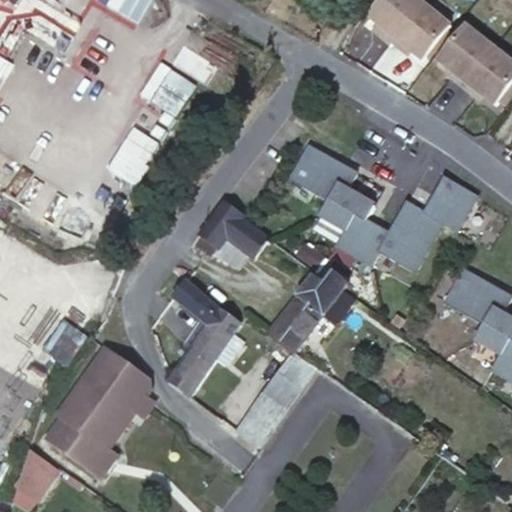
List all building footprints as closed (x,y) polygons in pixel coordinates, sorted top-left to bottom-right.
[(383,0),(374,12),(370,16),(381,25),(386,29),(381,35),(393,45),(395,43),(426,5),(420,0),(383,0)] [(379,0),(372,9),(374,12),(383,0),(379,0)] [(455,28),(426,5),(395,43),(408,53),(411,49),(416,53),(427,62),(429,59),(452,32),(455,28)] [(386,29),(381,25),(376,31),(381,35),(386,29)] [(496,49),(467,26),(464,29),(443,56),(439,59),(450,69),(455,73),(452,76),(465,87),(496,49)] [(455,34),(439,53),(443,56),(464,29),(461,27),(455,34)] [(455,34),(452,32),(429,59),(432,61),(439,53),(455,34)] [(511,62),(496,49),(465,87),(477,97),(480,93),(485,97),(496,106),(499,103),(511,87),(511,62)] [(0,55),(0,81),(12,63),(0,55)] [(160,60),(140,91),(148,96),(169,65),(160,60)] [(195,82),(169,65),(148,96),(174,114),(195,82)] [(511,101),(511,87),(499,103),(507,109),(511,101)] [(290,179),(327,200),(336,183),(346,189),(356,171),(310,145),(290,179)] [(441,219),(439,222),(456,230),(476,193),(443,175),(425,209),(441,219)] [(319,215),(344,229),(354,211),(366,218),(373,205),(346,189),(336,183),(327,200),(319,215)] [(412,271),(439,222),(441,219),(425,209),(408,199),(389,231),(377,251),(412,271)] [(232,212),(225,207),(209,228),(229,243),(245,221),(232,212)] [(371,264),(377,251),(389,231),(366,218),(354,211),(344,229),(335,246),(371,264)] [(257,229),(245,221),(229,243),(254,262),(271,239),(266,236),(257,229)] [(229,243),(209,228),(207,231),(202,236),(222,251),(223,251),(229,243)] [(222,251),(202,236),(196,245),(216,260),(222,251)] [(446,303),(482,324),(492,307),(502,313),(511,295),(511,294),(464,269),(446,303)] [(329,285),(315,275),(290,312),(271,338),(282,346),(297,357),(324,319),(331,309),(344,291),(350,282),(338,273),(329,285)] [(188,282),(186,281),(174,297),(204,319),(210,323),(219,311),(217,308),(207,296),(188,282)] [(360,303),(344,291),(331,309),(324,319),(341,330),(360,303)] [(473,339),(499,354),(509,336),(511,337),(511,318),(502,313),(492,307),(482,324),(473,339)] [(191,399),(242,328),(219,311),(210,323),(194,346),(169,383),(191,399)] [(511,337),(509,336),(499,354),(490,368),(511,380),(511,337)] [(141,386),(144,382),(132,374),(134,371),(110,354),(61,422),(66,426),(52,447),(107,486),(123,462),(115,456),(141,419),(149,424),(158,410),(150,403),(153,399),(144,393),(141,386)] [(307,364),(297,357),(241,435),(260,449),(316,371),(307,364)] [(144,382),(154,389),(154,385),(134,371),(132,374),(144,382)] [(155,397),(154,389),(144,382),(141,386),(144,393),(153,399),(155,397)] [(449,440),(442,449),(452,456),(459,448),(449,440)] [(30,454),(32,446),(19,442),(13,462),(26,466),(27,462),(30,454)] [(493,455),(485,466),(493,472),(500,462),(493,455)] [(10,511),(12,507),(0,501),(0,511),(10,511)]
